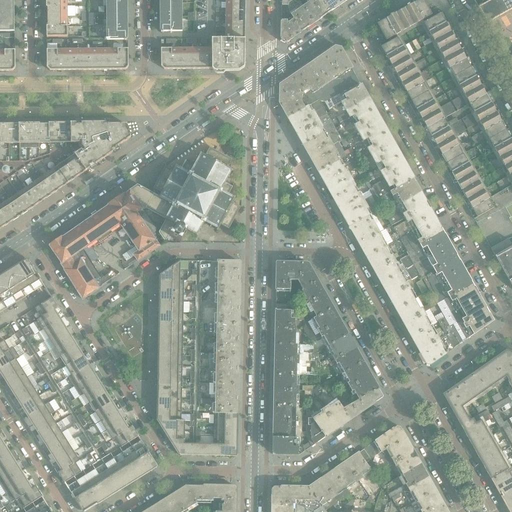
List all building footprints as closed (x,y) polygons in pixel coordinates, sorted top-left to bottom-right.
[(126,6),(126,0),(125,0),(105,0),(106,13),(126,13),(126,8),(126,6)] [(285,43),(314,23),(302,7),(299,2),(297,0),(292,0),(287,4),(287,7),(281,6),(280,40),(285,43)] [(314,23),(347,0),(308,0),(306,2),(307,3),(302,7),(314,23)] [(511,134),(493,101),(443,12),(439,14),(438,12),(432,15),(423,0),(412,0),(375,21),(386,41),(380,44),(381,47),(378,49),(423,130),(473,219),(496,207),(491,198),(488,199),(453,137),(465,130),(459,120),(457,121),(456,118),(446,124),(443,119),(455,112),(449,102),(437,108),(396,35),(422,21),(463,94),(451,101),(457,111),(459,110),(461,113),(471,107),(473,112),(461,119),(467,129),(479,122),(511,180),(511,185),(511,186),(511,187),(511,134)] [(511,0),(489,0),(477,7),(478,8),(487,23),(511,8),(511,0)] [(245,11),(245,1),(228,1),(227,10),(245,11)] [(182,32),(182,17),(181,3),(160,3),(160,17),(160,31),(160,32),(161,32),(163,32),(182,32)] [(0,14),(14,14),(14,6),(0,6),(0,14)] [(67,17),(67,6),(46,7),(46,8),(47,8),(47,17),(67,17)] [(245,20),(245,11),(227,10),(227,20),(245,20)] [(126,32),(126,26),(126,21),(126,19),(126,13),(106,13),(106,39),(106,40),(113,40),(118,40),(122,40),(124,40),(124,41),(126,41),(126,39),(126,34),(126,32)] [(0,22),(14,23),(14,14),(0,14),(0,22)] [(67,27),(67,17),(47,17),(47,26),(46,26),(46,27),(67,27)] [(245,30),(245,20),(227,20),(227,29),(245,30)] [(0,31),(14,31),(14,23),(0,22),(0,31)] [(67,37),(67,27),(46,27),(46,37),(67,37)] [(244,39),(245,30),(227,29),(227,39),(244,39)] [(244,62),(244,39),(227,39),(225,39),(215,39),(213,39),(211,39),(211,48),(211,69),(234,69),(244,62)] [(413,41),(411,42),(416,51),(421,49),(415,40),(413,41)] [(360,83),(351,68),(340,49),(335,47),(280,86),(279,104),(287,118),(308,106),(318,101),(324,103),(346,91),(360,83)] [(201,69),(201,48),(191,49),(191,69),(201,69)] [(211,69),(211,48),(201,48),(201,69),(211,69)] [(97,70),(97,49),(87,50),(87,70),(97,70)] [(108,70),(107,49),(97,49),(97,70),(108,70)] [(118,70),(118,49),(107,49),(108,70),(118,70)] [(128,49),(118,49),(118,70),(125,70),(128,67),(128,62),(128,59),(128,49)] [(171,70),(171,49),(160,49),(161,67),(163,70),(171,70)] [(181,70),(181,49),(171,49),(171,70),(181,70)] [(191,69),(191,49),(181,49),(181,70),(191,69)] [(57,71),(57,50),(50,50),(46,50),(46,68),(49,71),(57,71)] [(67,71),(67,50),(57,50),(57,71),(67,71)] [(77,71),(77,50),(67,50),(67,71),(77,71)] [(87,70),(87,50),(77,50),(77,71),(87,70)] [(15,51),(5,51),(5,72),(12,72),(15,69),(15,51)] [(375,111),(361,86),(348,93),(343,96),(346,101),(341,104),(346,113),(337,118),(340,123),(338,128),(340,129),(350,123),(357,119),(358,121),(375,111)] [(341,104),(346,101),(343,96),(348,93),(346,91),(324,103),(329,110),(329,112),(333,118),(336,116),(332,109),(341,104)] [(334,127),(330,119),(333,118),(329,112),(318,119),(313,111),(311,112),(308,106),(287,118),(303,145),(334,127)] [(387,133),(382,123),(375,111),(358,121),(357,119),(350,123),(352,127),(353,126),(362,141),(360,143),(362,147),(369,143),(387,133)] [(114,152),(112,150),(130,138),(126,125),(104,125),(104,123),(49,124),(49,140),(49,154),(51,158),(59,170),(68,183),(114,152)] [(0,140),(8,140),(8,124),(0,124),(0,140)] [(19,140),(19,124),(8,124),(8,140),(19,140)] [(29,140),(29,124),(19,124),(19,140),(29,140)] [(38,140),(38,124),(29,124),(29,140),(38,140)] [(49,140),(49,124),(38,124),(38,140),(49,140)] [(338,161),(347,156),(344,151),(338,154),(333,146),(340,142),(344,148),(349,145),(348,144),(353,141),(351,137),(346,140),(342,133),(340,129),(338,128),(335,129),(334,127),(303,145),(318,172),(338,161)] [(400,156),(394,144),(387,133),(369,143),(370,147),(366,149),(375,165),(377,169),(400,156)] [(0,210),(3,208),(11,203),(19,198),(27,192),(35,187),(43,181),(51,176),(59,170),(51,158),(50,158),(49,154),(49,140),(38,140),(29,140),(19,140),(8,140),(0,140),(0,210)] [(137,186),(129,191),(130,191),(143,211),(146,209),(165,220),(158,233),(165,243),(166,240),(168,236),(170,237),(180,243),(187,231),(197,237),(198,235),(196,235),(199,230),(200,230),(201,229),(200,228),(202,223),(204,224),(205,222),(210,225),(209,227),(211,227),(211,226),(217,229),(216,230),(217,231),(220,225),(228,230),(229,228),(228,228),(231,222),(236,213),(238,208),(239,209),(240,207),(232,203),(235,197),(234,197),(233,198),(228,195),(232,187),(224,183),(227,178),(228,179),(229,177),(228,177),(230,171),(232,172),(233,171),(227,168),(231,160),(230,159),(230,160),(220,155),(210,149),(209,148),(205,156),(199,153),(198,154),(200,155),(197,160),(196,159),(195,161),(197,161),(194,167),(186,162),(181,170),(176,168),(177,166),(176,165),(173,171),(165,167),(164,168),(165,168),(162,174),(157,183),(154,188),(151,193),(148,192),(137,186)] [(349,173),(355,170),(347,156),(338,161),(318,172),(334,200),(354,189),(351,183),(353,182),(349,173)] [(396,193),(415,182),(400,156),(377,169),(388,188),(394,186),(395,189),(389,192),(392,197),(396,194),(396,193)] [(364,172),(360,166),(356,169),(359,175),(364,172)] [(59,170),(51,176),(60,189),(68,183),(59,170)] [(51,176),(43,181),(52,194),(60,189),(51,176)] [(43,181),(35,187),(44,200),(52,194),(43,181)] [(422,194),(415,182),(396,193),(396,194),(392,197),(402,215),(406,212),(402,205),(422,194)] [(35,187),(27,192),(36,205),(44,200),(35,187)] [(376,193),(375,192),(373,188),(368,191),(371,196),(376,193)] [(368,208),(364,201),(359,192),(357,194),(354,189),(334,200),(349,227),(368,216),(376,211),(373,205),(368,208)] [(56,241),(48,246),(56,256),(61,264),(60,264),(64,270),(82,300),(98,289),(98,288),(100,288),(105,284),(118,275),(114,270),(101,279),(90,261),(84,250),(91,245),(119,225),(137,251),(155,239),(153,237),(155,236),(148,226),(149,226),(145,220),(143,222),(137,214),(138,213),(141,217),(145,214),(143,211),(130,191),(124,195),(123,194),(107,205),(108,206),(97,213),(93,216),(90,218),(90,219),(80,226),(79,226),(72,231),(62,238),(61,237),(56,241)] [(27,192),(19,198),(28,211),(36,205),(27,192)] [(376,193),(371,196),(370,197),(373,202),(379,198),(376,193)] [(436,220),(429,208),(422,194),(402,205),(406,212),(402,215),(405,221),(393,228),(399,239),(400,240),(436,220)] [(19,198),(11,203),(20,216),(28,211),(19,198)] [(388,211),(397,206),(394,202),(385,207),(388,211)] [(11,203),(3,208),(12,222),(20,217),(20,216),(11,203)] [(3,208),(0,210),(0,220),(4,227),(12,222),(3,208)] [(383,230),(377,219),(384,214),(381,209),(376,211),(368,216),(349,227),(366,259),(385,248),(394,242),(394,241),(398,239),(395,234),(391,236),(386,229),(383,230)] [(450,244),(444,234),(436,220),(400,240),(407,252),(406,252),(406,253),(409,257),(413,265),(450,244)] [(137,251),(132,254),(137,261),(137,262),(160,246),(155,239),(137,251)] [(511,242),(510,243),(508,239),(490,249),(511,287),(511,242)] [(465,271),(450,244),(413,265),(417,273),(421,278),(422,278),(424,282),(428,280),(434,275),(438,283),(439,285),(465,271)] [(394,259),(398,257),(396,253),(392,256),(392,255),(390,256),(385,248),(366,259),(381,284),(400,274),(395,264),(396,263),(394,259)] [(37,275),(29,262),(27,259),(18,265),(30,286),(39,280),(45,289),(46,289),(39,278),(40,277),(38,274),(37,275)] [(179,280),(180,261),(160,275),(160,281),(179,281),(179,280)] [(239,281),(239,277),(240,276),(240,265),(237,262),(217,262),(217,288),(212,288),(211,293),(217,293),(239,294),(240,282),(239,281)] [(317,280),(307,264),(276,263),(276,292),(290,292),(290,281),(297,281),(301,289),(317,280)] [(30,286),(18,265),(8,271),(21,291),(30,286)] [(21,291),(8,271),(0,276),(0,277),(12,297),(21,291)] [(479,297),(465,271),(439,285),(441,292),(452,312),(479,297)] [(411,290),(407,282),(405,283),(400,274),(381,284),(396,311),(414,300),(409,291),(411,290)] [(12,297),(0,277),(0,298),(3,303),(12,297)] [(183,292),(183,280),(179,280),(179,281),(160,281),(159,291),(183,292)] [(332,308),(317,280),(301,289),(297,290),(297,296),(302,293),(308,304),(298,312),(299,315),(300,315),(301,315),(311,308),(316,317),(332,308)] [(439,302),(432,290),(432,289),(429,291),(436,304),(439,302)] [(183,303),(183,292),(159,291),(159,302),(183,303)] [(238,311),(238,307),(239,306),(239,294),(217,293),(216,324),(239,324),(239,312),(238,311)] [(40,318),(57,307),(51,297),(50,298),(51,298),(35,309),(40,318)] [(491,318),(479,297),(452,312),(456,319),(460,317),(463,324),(462,324),(470,337),(490,323),(491,318)] [(424,312),(422,308),(420,309),(414,300),(396,311),(411,338),(430,327),(424,318),(434,312),(433,312),(438,309),(436,306),(430,309),(424,312)] [(183,313),(183,303),(159,302),(159,313),(183,313)] [(446,315),(439,302),(436,304),(443,317),(446,315)] [(295,319),(296,311),(296,305),(287,305),(275,305),(275,311),(288,311),(291,311),(290,319),(295,319)] [(59,319),(54,311),(58,308),(57,307),(40,318),(36,320),(42,329),(59,319)] [(348,335),(332,308),(316,317),(313,319),(318,328),(316,329),(321,338),(323,337),(328,346),(348,335)] [(295,325),(295,319),(290,319),(291,311),(288,311),(275,311),(274,345),(295,345),(295,334),(296,335),(296,329),(295,325)] [(183,324),(183,313),(159,313),(159,324),(183,324)] [(453,327),(446,315),(443,317),(444,319),(450,328),(453,327)] [(48,339),(65,328),(59,319),(42,329),(48,339)] [(453,334),(450,328),(444,319),(437,322),(443,332),(445,335),(446,338),(453,334)] [(182,335),(183,324),(159,324),(159,335),(182,335)] [(239,336),(239,324),(216,324),(216,339),(212,339),(209,339),(209,344),(216,344),(215,354),(238,354),(238,342),(237,341),(237,337),(239,336)] [(452,349),(446,338),(445,335),(439,339),(437,335),(435,336),(430,327),(411,338),(426,364),(430,365),(452,349)] [(54,348),(71,337),(65,328),(48,339),(54,348)] [(459,344),(453,334),(446,338),(452,349),(459,344)] [(182,346),(182,335),(159,335),(158,345),(182,346)] [(363,362),(348,335),(328,346),(333,355),(332,356),(336,365),(338,364),(343,373),(363,362)] [(60,357),(76,347),(71,337),(54,348),(60,357)] [(0,355),(10,350),(4,341),(0,342),(0,355)] [(182,357),(182,346),(158,345),(158,356),(182,357)] [(297,356),(297,345),(295,345),(274,345),(274,375),(296,375),(296,365),(299,365),(299,356),(297,356)] [(315,361),(314,345),(310,346),(306,346),(309,361),(315,361)] [(65,366),(82,356),(76,347),(60,357),(65,366)] [(0,368),(19,357),(13,348),(10,350),(0,355),(0,368)] [(511,354),(511,352),(505,351),(480,369),(492,386),(506,377),(508,381),(507,381),(511,389),(511,354)] [(238,366),(238,354),(215,354),(215,384),(238,384),(238,372),(237,371),(237,367),(238,366)] [(71,375),(88,365),(82,356),(65,366),(71,375)] [(182,368),(182,357),(158,356),(158,367),(182,368)] [(21,368),(16,360),(19,358),(19,357),(0,368),(0,372),(4,379),(21,368)] [(377,388),(363,362),(343,373),(349,382),(347,384),(352,392),(353,391),(358,400),(377,388)] [(74,387),(94,374),(88,365),(71,375),(68,377),(74,387)] [(182,379),(182,368),(158,367),(158,378),(182,379)] [(10,388),(27,378),(21,368),(4,379),(10,388)] [(483,424),(491,419),(490,415),(486,417),(482,419),(479,421),(475,423),(473,419),(470,420),(462,407),(492,386),(480,369),(443,395),(490,479),(507,470),(508,469),(483,424)] [(80,397),(83,395),(100,384),(94,374),(74,387),(80,397)] [(296,386),(296,375),(274,375),(273,406),(296,406),(298,406),(298,400),(298,386),(296,386)] [(16,397),(33,387),(27,378),(10,388),(16,397)] [(181,389),(182,379),(158,378),(158,389),(181,389)] [(89,403),(105,393),(100,384),(83,395),(89,403)] [(236,401),(236,399),(236,397),(237,396),(238,384),(215,384),(214,414),(237,414),(237,402),(236,401)] [(22,407),(38,396),(33,387),(16,397),(22,407)] [(320,395),(316,388),(312,391),(316,398),(320,395)] [(333,398),(341,392),(342,392),(339,388),(330,394),(333,398)] [(349,421),(378,400),(383,397),(377,388),(358,400),(357,400),(349,405),(346,400),(341,392),(333,398),(335,400),(336,402),(349,421)] [(181,400),(181,389),(158,389),(158,400),(181,400)] [(350,398),(345,390),(342,392),(341,392),(346,400),(350,398)] [(94,413),(111,402),(105,393),(89,403),(94,413)] [(27,416),(44,405),(38,396),(22,407),(27,416)] [(181,411),(181,400),(158,400),(157,410),(181,411)] [(100,422),(117,411),(111,402),(94,413),(100,422)] [(325,437),(349,421),(336,402),(329,407),(327,406),(320,411),(321,413),(314,418),(313,419),(325,437)] [(33,425),(50,415),(44,405),(27,416),(33,425)] [(295,438),(296,406),(273,406),(273,438),(295,438)] [(181,421),(181,411),(157,410),(157,421),(158,421),(185,422),(185,421),(181,421)] [(325,437),(313,419),(314,418),(308,410),(306,410),(306,416),(306,423),(306,432),(306,437),(306,438),(311,447),(325,437)] [(106,431),(123,421),(117,411),(100,422),(106,431)] [(237,414),(214,414),(213,414),(213,425),(237,426),(237,414)] [(39,435),(56,424),(50,415),(33,425),(39,435)] [(116,438),(132,427),(132,426),(128,429),(123,421),(106,431),(112,441),(116,438)] [(184,433),(185,422),(158,421),(165,432),(184,433)] [(45,444),(62,433),(56,424),(39,435),(45,444)] [(237,436),(237,426),(213,425),(213,435),(237,436)] [(121,447),(138,437),(138,438),(139,437),(132,427),(116,438),(121,447)] [(370,459),(387,449),(406,439),(400,428),(399,427),(396,427),(364,449),(370,459)] [(184,444),(184,433),(165,432),(172,445),(184,445),(184,444)] [(51,453),(67,442),(62,433),(45,444),(51,453)] [(236,446),(237,436),(213,435),(213,444),(214,444),(217,445),(217,446),(236,446)] [(295,448),(295,438),(273,438),(272,455),(299,455),(300,455),(300,448),(295,448)] [(420,464),(413,451),(406,439),(387,449),(392,458),(376,467),(379,471),(382,469),(387,466),(393,463),(395,467),(397,466),(402,475),(420,464)] [(56,462),(73,452),(67,442),(51,453),(56,462)] [(0,458),(9,453),(3,444),(0,446),(0,458)] [(191,444),(187,444),(184,444),(184,445),(172,445),(179,456),(214,456),(214,444),(213,444),(191,444)] [(236,453),(236,446),(217,446),(217,445),(214,444),(214,456),(233,457),(233,455),(236,453)] [(157,467),(148,451),(146,448),(145,448),(144,446),(143,446),(144,447),(135,453),(147,473),(157,467)] [(376,467),(370,459),(364,449),(358,453),(371,472),(374,476),(380,471),(379,471),(376,467)] [(58,474),(75,464),(79,461),(73,452),(56,462),(61,470),(58,473),(58,474)] [(0,471),(15,462),(9,453),(0,458),(0,471)] [(147,473),(135,453),(126,458),(138,478),(147,473)] [(359,481),(371,472),(358,453),(334,470),(347,489),(355,484),(357,486),(360,484),(360,483),(359,481)] [(138,478),(126,458),(117,464),(129,484),(138,478)] [(0,476),(4,482),(21,472),(15,462),(0,471),(0,476)] [(65,483),(81,473),(75,464),(58,474),(64,484),(65,483)] [(129,484),(117,464),(107,470),(120,490),(129,484)] [(435,490),(428,478),(420,464),(402,475),(407,483),(405,485),(389,494),(391,498),(398,494),(407,489),(410,493),(412,492),(416,501),(435,490)] [(120,490),(107,470),(98,476),(111,496),(120,490)] [(334,498),(347,489),(334,470),(308,488),(324,511),(325,511),(326,511),(325,511),(333,506),(336,510),(340,507),(334,498)] [(495,487),(511,478),(507,470),(490,479),(495,487)] [(10,491),(26,481),(21,472),(4,482),(10,491)] [(111,496),(98,476),(89,481),(102,501),(111,496)] [(501,494),(511,487),(511,478),(495,487),(499,495),(501,494)] [(15,501),(36,488),(35,487),(32,489),(26,481),(10,491),(15,501)] [(102,501),(89,481),(80,487),(93,507),(102,501)] [(196,501),(197,487),(185,487),(185,486),(176,492),(187,509),(196,504),(196,501)] [(229,511),(235,511),(236,488),(234,486),(203,486),(202,487),(197,487),(196,501),(212,501),(212,511),(215,511),(229,511)] [(84,511),(93,507),(80,487),(71,493),(71,492),(70,492),(71,495),(70,495),(72,499),(73,498),(82,511),(84,511)] [(324,511),(308,488),(274,487),(272,489),(271,504),(295,505),(298,504),(299,505),(304,508),(310,511),(324,511)] [(511,501),(511,487),(501,494),(502,496),(500,497),(505,505),(511,501)] [(21,510),(41,497),(42,498),(36,488),(15,501),(21,510)] [(447,511),(442,504),(435,490),(416,501),(421,510),(417,511),(447,511)] [(153,511),(182,511),(187,509),(176,492),(166,499),(165,500),(162,502),(161,502),(151,508),(153,511)] [(353,506),(353,499),(343,507),(346,511),(353,506)]
